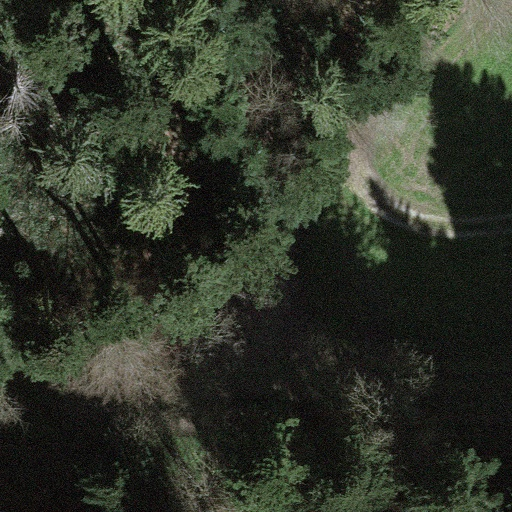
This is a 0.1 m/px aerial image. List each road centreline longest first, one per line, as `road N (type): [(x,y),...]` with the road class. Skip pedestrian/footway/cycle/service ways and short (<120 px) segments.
road 1 (track): [(349,140),(327,146),(310,169),(308,234),(320,319),(339,364),(375,397),(511,410)]
road 2 (track): [(0,363),(79,374),(195,347),(254,289),(309,193)]
road 3 (track): [(511,225),(428,229),(382,216),(356,182),(349,140),(367,96),(451,0)]
road 4 (track): [(187,511),(205,419),(195,347)]
